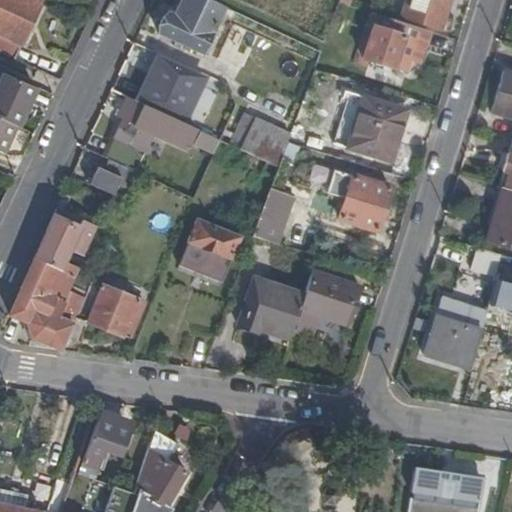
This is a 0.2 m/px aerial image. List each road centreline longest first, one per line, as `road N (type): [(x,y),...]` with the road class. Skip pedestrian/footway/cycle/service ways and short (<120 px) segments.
road 1 (residential): [(366,415),(489,0)]
road 2 (tertiary): [(134,0),(0,264)]
road 3 (tertiary): [(274,403),(24,372),(0,359)]
road 4 (residential): [(511,434),(366,415)]
road 5 (tertiary): [(212,511),(274,403)]
